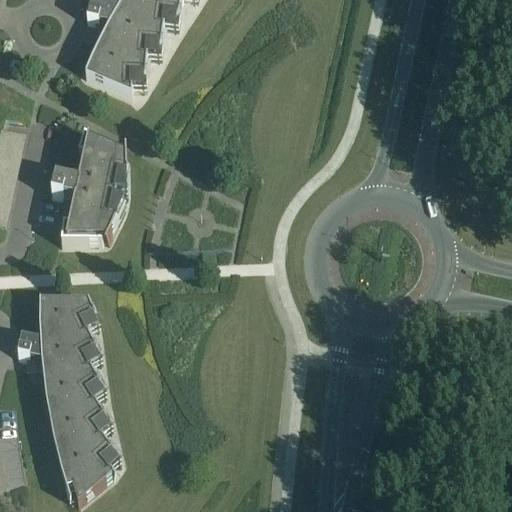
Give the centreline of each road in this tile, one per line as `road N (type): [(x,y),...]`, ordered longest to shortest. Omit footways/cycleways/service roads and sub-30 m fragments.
road 1 (secondary): [(417,205),(457,0)]
road 2 (secondary): [(417,0),(375,194)]
road 3 (tertiary): [(349,323),(332,418),(330,511)]
road 4 (tertiary): [(350,511),(396,329)]
road 5 (secondary): [(375,194),(330,216),(311,261),(329,308),(349,323)]
